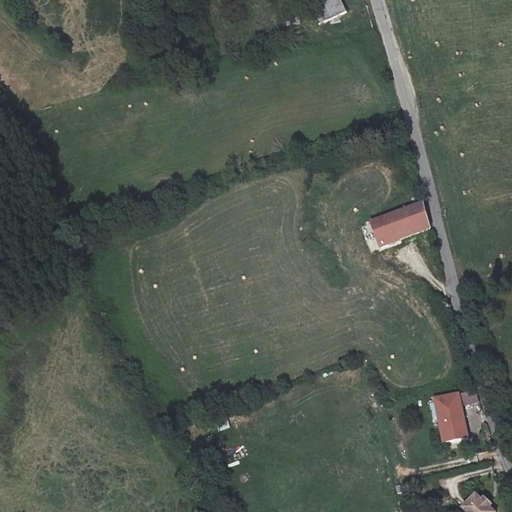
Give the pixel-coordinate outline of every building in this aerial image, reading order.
[(342,5),(340,0),(315,0),(319,11),(342,5)] [(367,225),(378,252),(387,249),(385,244),(425,229),(418,204),(367,225)] [(392,263),(396,273),(406,269),(403,260),(392,263)] [(431,403),(441,454),(451,453),(449,446),(465,442),(457,408),(474,405),(470,394),(431,403)] [(501,511),(480,492),(468,507),(473,511),(501,511)]
